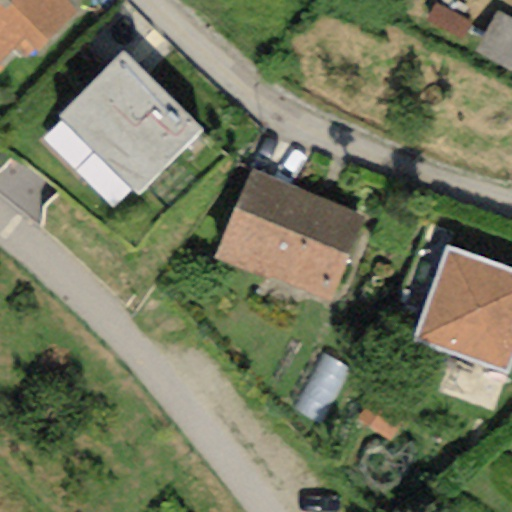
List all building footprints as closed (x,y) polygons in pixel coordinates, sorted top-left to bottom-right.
[(0,0),(0,66),(24,43),(35,55),(79,13),(67,0),(0,0)] [(511,33),(500,29),(487,65),(511,74),(511,33)] [(203,130),(120,50),(54,118),(137,198),(203,130)] [(362,216),(249,171),(215,257),(328,302),(362,216)] [(511,355),(511,273),(444,250),(412,342),(506,374),(511,355)]
